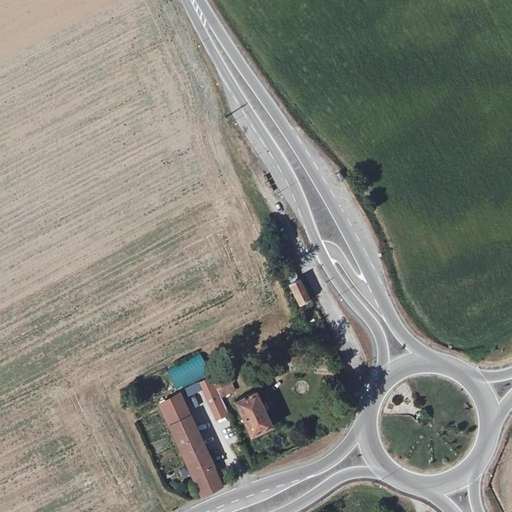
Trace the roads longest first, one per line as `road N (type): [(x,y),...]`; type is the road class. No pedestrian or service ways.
road 1 (secondary): [(186,0),(299,194),(322,256),(381,337),(381,381)]
road 2 (secondary): [(433,361),(398,329),(354,239),(200,0)]
road 3 (secondary): [(366,413),(332,459),(194,511)]
road 4 (secondary): [(282,511),(344,474),(392,474)]
